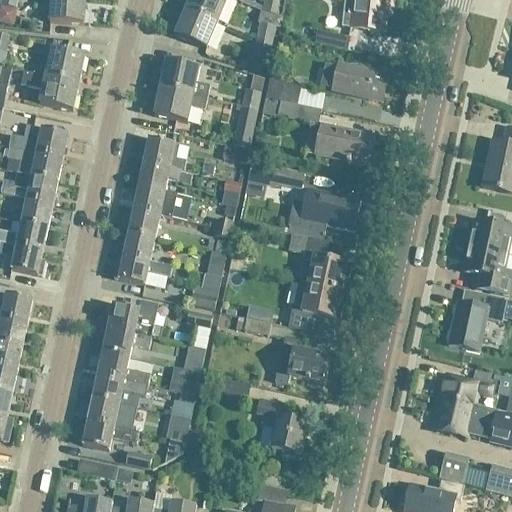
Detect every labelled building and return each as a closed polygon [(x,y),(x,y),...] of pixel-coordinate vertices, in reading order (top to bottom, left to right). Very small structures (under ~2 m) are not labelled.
[(0,0),(0,6),(16,10),(18,0),(0,0)] [(84,0),(51,0),(49,24),(82,26),(84,0)] [(226,0),(188,0),(185,8),(217,22),(226,0)] [(263,0),(261,13),(278,17),(281,0),(263,0)] [(343,0),(341,28),(385,33),(387,15),(392,16),(393,0),(343,0)] [(217,22),(185,8),(174,35),(206,49),(217,22)] [(0,9),(0,23),(13,24),(14,10),(0,9)] [(275,28),(259,24),(252,57),(268,60),(275,28)] [(317,31),(314,44),(347,52),(349,39),(317,31)] [(0,34),(0,67),(3,68),(10,37),(0,34)] [(45,77),(78,85),(84,57),(51,50),(45,77)] [(210,87),(196,84),(200,67),(165,59),(159,87),(207,98),(210,87)] [(337,64),(331,92),(380,103),(387,76),(337,64)] [(0,110),(2,111),(11,70),(3,68),(0,67),(0,110)] [(78,85),(45,77),(23,73),(20,86),(41,91),(38,105),(72,113),(78,85)] [(269,81),(265,97),(265,99),(265,100),(297,107),(301,88),(269,81)] [(204,111),(207,98),(159,87),(152,115),(187,122),(190,108),(204,111)] [(244,91),(243,97),(237,124),(254,127),(261,95),(244,91)] [(265,100),(262,116),(277,119),(277,117),(318,125),(321,111),(297,107),(265,100)] [(320,125),(320,126),(309,125),(303,153),(366,167),(373,136),(320,125)] [(12,137),(9,148),(36,154),(62,160),(67,136),(41,130),(26,127),(24,139),(12,137)] [(511,131),(506,130),(502,145),(492,143),(482,189),(511,195),(511,131)] [(148,139),(142,163),(169,169),(183,172),(185,162),(171,159),(174,145),(148,139)] [(36,154),(9,148),(7,160),(18,162),(16,175),(31,178),(57,184),(62,160),(36,154)] [(248,153),(247,153),(224,148),(221,160),(245,165),(248,153)] [(142,163),(137,187),(164,192),(166,181),(189,186),(192,174),(183,172),(169,169),(142,163)] [(251,163),(247,183),(275,189),(275,186),(300,191),(304,175),(278,170),(279,168),(251,163)] [(57,184),(31,178),(29,188),(3,183),(1,195),(26,201),(52,207),(57,184)] [(238,195),(240,186),(226,183),(224,192),(238,195)] [(164,192),(137,187),(132,210),(158,216),(170,218),(175,194),(164,192)] [(324,236),(326,228),(354,234),(358,235),(362,218),(357,217),(360,202),(306,190),(303,204),(293,201),(287,227),(324,236)] [(26,201),(21,225),(47,230),(52,207),(26,201)] [(132,210),(127,234),(153,240),(158,216),(132,210)] [(469,248),(507,257),(510,242),(511,242),(511,216),(506,215),(503,229),(474,223),(469,248)] [(233,224),(217,221),(216,226),(205,223),(204,226),(231,232),(233,224)] [(21,225),(18,236),(0,232),(0,244),(16,248),(42,254),(47,230),(21,225)] [(261,240),(263,233),(245,229),(244,229),(241,228),(241,226),(239,225),(238,229),(239,230),(238,235),(261,240)] [(231,232),(204,226),(204,227),(199,226),(197,232),(214,235),(213,238),(229,242),(231,232)] [(153,240),(127,234),(122,258),(148,263),(153,240)] [(292,235),(288,253),(303,256),(302,261),(312,263),(307,286),(341,294),(344,278),(349,279),(351,267),(347,266),(335,263),(339,246),(307,239),(292,235)] [(224,256),(226,245),(203,240),(200,250),(224,256)] [(16,248),(0,244),(0,255),(14,258),(11,271),(37,277),(42,254),(16,248)] [(462,254),(460,264),(465,268),(463,274),(479,277),(476,291),(489,294),(511,298),(511,272),(503,271),(507,257),(469,248),(468,252),(462,254)] [(148,263),(122,258),(117,280),(143,286),(146,274),(170,280),(172,269),(148,263)] [(220,280),(222,270),(208,267),(206,276),(220,280)] [(292,306),(287,328),(319,335),(323,318),(335,320),(341,294),(307,286),(297,284),(292,306)] [(192,295),(189,307),(189,308),(213,313),(216,300),(209,299),(210,294),(196,291),(195,296),(192,295)] [(471,294),(469,307),(457,304),(448,347),(479,354),(486,322),(498,324),(503,301),(471,294)] [(0,320),(27,326),(32,302),(5,296),(3,308),(0,307),(0,320)] [(112,305),(106,330),(149,339),(152,327),(156,306),(140,302),(139,311),(112,305)] [(212,318),(188,313),(185,325),(209,330),(212,318)] [(0,320),(0,344),(22,349),(27,326),(0,320)] [(246,320),(243,333),(268,339),(271,325),(246,320)] [(149,339),(106,330),(101,353),(127,358),(130,346),(147,350),(149,339)] [(284,339),(280,355),(274,385),(287,387),(289,378),(321,385),(326,358),(303,353),(305,344),(284,339)] [(22,349),(0,344),(0,369),(17,373),(22,349)] [(205,351),(190,348),(188,357),(189,357),(186,367),(199,371),(202,360),(203,360),(205,351)] [(101,353),(96,376),(122,381),(148,387),(150,375),(125,370),(127,358),(101,353)] [(0,369),(0,393),(12,396),(17,373),(0,369)] [(185,371),(180,394),(195,398),(197,390),(200,375),(185,371)] [(500,383),(493,381),(494,377),(474,372),(472,384),(443,378),(438,400),(472,408),(473,407),(475,396),(489,399),(488,399),(490,400),(490,398),(497,400),(500,383)] [(96,376),(91,400),(117,405),(133,409),(137,409),(139,398),(145,399),(148,387),(122,381),(96,376)] [(218,383),(218,387),(216,395),(247,402),(250,390),(218,383)] [(12,396),(0,393),(0,417),(7,419),(12,396)] [(195,398),(180,394),(178,403),(193,407),(195,398)] [(91,400),(87,423),(112,428),(122,430),(128,431),(133,409),(117,405),(91,400)] [(467,435),(490,441),(491,441),(497,412),(473,407),(472,408),(438,400),(431,431),(466,439),(467,435)] [(259,402),(256,416),(265,418),(263,428),(262,429),(258,447),(271,450),(271,451),(281,453),(280,457),(294,460),(295,456),(300,457),(306,427),(283,422),(286,408),(259,402)] [(490,441),(489,444),(511,449),(511,407),(507,406),(505,414),(497,412),(491,441),(490,441)] [(7,419),(0,417),(0,442),(8,444),(11,430),(5,428),(7,419)] [(112,428),(86,423),(82,446),(108,452),(110,439),(136,444),(139,434),(122,430),(112,428)] [(185,445),(187,436),(172,433),(170,441),(185,445)] [(127,453),(124,466),(124,467),(149,472),(152,459),(127,453)] [(446,454),(439,480),(462,487),(469,460),(446,454)] [(78,460),(78,462),(76,473),(100,478),(99,480),(114,483),(117,470),(103,467),(103,465),(78,460)] [(511,471),(492,466),(485,493),(505,498),(511,500),(511,471)] [(462,487),(440,482),(438,493),(409,487),(408,492),(403,493),(400,506),(404,508),(403,511),(452,511),(454,503),(459,504),(463,487),(462,487)] [(293,511),(295,508),(284,506),(287,493),(262,487),(258,501),(266,503),(263,511),(293,511)] [(109,511),(110,509),(111,503),(85,499),(84,509),(69,506),(69,502),(68,502),(66,511),(109,511)] [(126,511),(110,509),(109,511),(152,511),(153,506),(128,502),(126,511)] [(160,511),(152,511),(205,511),(206,511),(193,510),(194,507),(170,503),(168,511),(160,511)]
